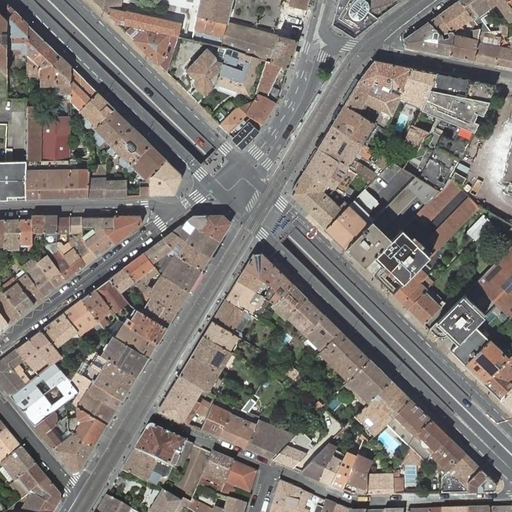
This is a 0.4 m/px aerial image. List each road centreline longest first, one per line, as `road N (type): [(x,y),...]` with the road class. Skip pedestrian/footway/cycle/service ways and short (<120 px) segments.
road 1 (primary): [(43,0),(511,461)]
road 2 (primary): [(511,448),(56,0)]
road 3 (secondary): [(242,215),(511,475)]
road 4 (secondary): [(511,428),(254,176)]
road 5 (residential): [(76,492),(242,215)]
road 6 (secondary): [(23,0),(210,186)]
road 7 (residential): [(270,468),(355,503),(511,498)]
road 8 (secondary): [(241,163),(75,0)]
road 9 (secondary): [(177,211),(0,345)]
road 10 (tertiary): [(318,0),(291,102),(271,136),(241,163)]
road 11 (residential): [(177,211),(151,204),(0,208)]
road 12 (tertiary): [(254,176),(335,43)]
road 13 (residential): [(372,48),(511,76)]
